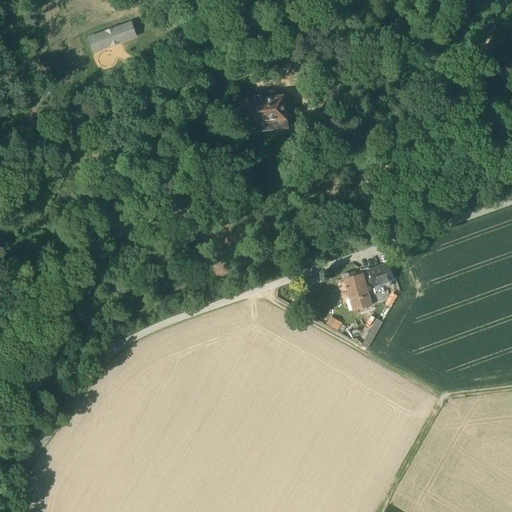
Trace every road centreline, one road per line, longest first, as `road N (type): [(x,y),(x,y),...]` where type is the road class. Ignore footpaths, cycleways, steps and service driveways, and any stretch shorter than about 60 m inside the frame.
road 1 (unclassified): [(511,201),(40,376),(0,416)]
road 2 (track): [(40,376),(157,159),(223,0)]
road 3 (track): [(263,287),(276,302),(441,395),(511,386)]
road 4 (track): [(17,511),(18,484),(34,452),(117,346)]
